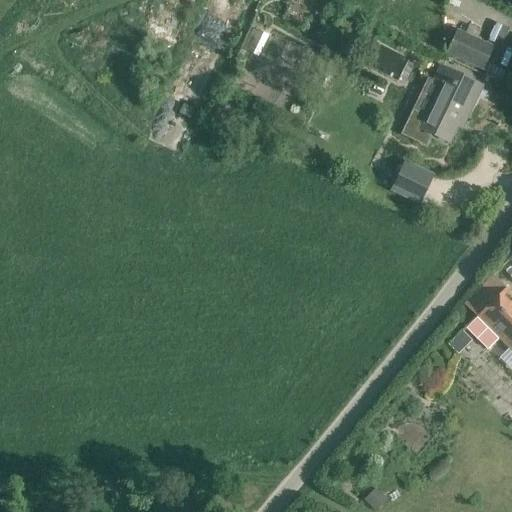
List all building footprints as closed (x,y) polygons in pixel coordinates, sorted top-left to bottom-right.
[(269,65),(264,73),(283,84),(304,47),(261,23),(245,51),(269,65)] [(493,47),(457,30),(446,53),(483,70),(493,47)] [(401,133),(425,144),(430,133),(448,142),(476,84),(440,66),(434,80),(439,82),(424,115),(412,109),(401,133)] [(170,131),(185,116),(171,101),(155,116),(170,131)] [(391,191),(419,204),(432,175),(405,162),(391,191)] [(511,294),(493,275),(464,304),(476,316),(466,326),(488,349),(499,338),(511,351),(511,294)] [(459,328),(449,344),(461,351),(471,335),(459,328)] [(365,501),(377,511),(389,499),(376,488),(365,501)]
